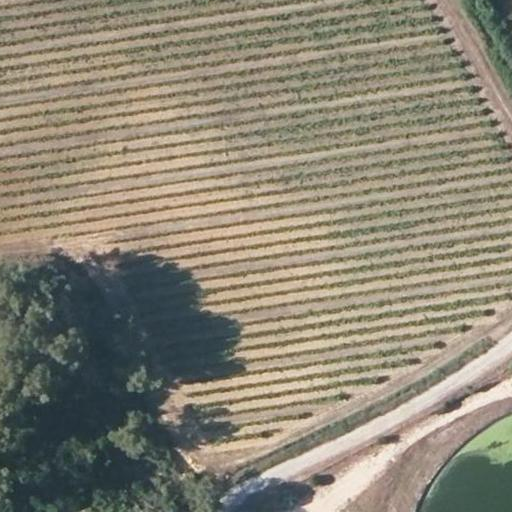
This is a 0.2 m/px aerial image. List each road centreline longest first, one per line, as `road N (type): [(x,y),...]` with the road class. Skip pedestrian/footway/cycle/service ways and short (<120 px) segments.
road 1 (track): [(511,343),(454,385),(212,511)]
road 2 (track): [(302,511),(511,380)]
